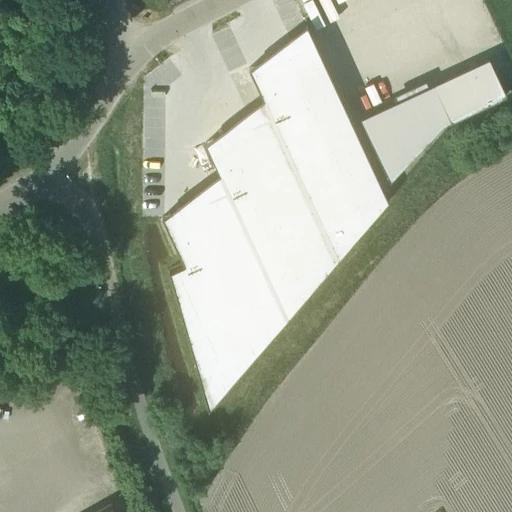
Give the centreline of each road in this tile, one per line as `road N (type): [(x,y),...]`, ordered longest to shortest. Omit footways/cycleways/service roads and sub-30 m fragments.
road 1 (unclassified): [(177,511),(130,385),(83,208),(44,177)]
road 2 (unclassified): [(44,177),(88,133),(125,62)]
road 3 (unclassified): [(125,62),(235,0)]
